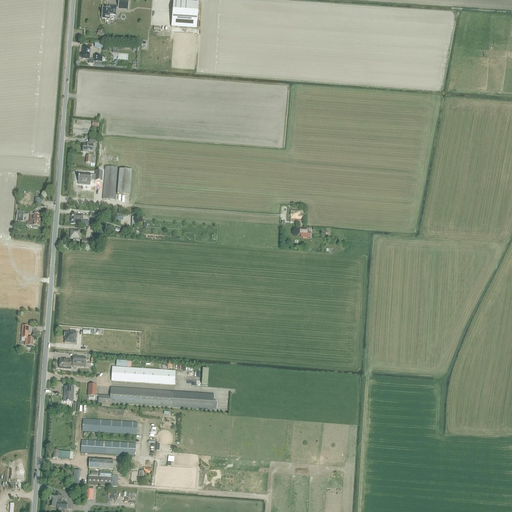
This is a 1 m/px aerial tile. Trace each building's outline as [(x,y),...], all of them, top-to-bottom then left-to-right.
[(171,27),(196,29),(198,4),(173,2),(171,27)] [(101,19),(102,19),(110,19),(110,14),(115,14),(116,6),(109,6),(109,8),(103,7),(102,7),(102,11),(101,15),(102,15),(101,19)] [(82,54),(81,58),(83,58),(83,59),(90,59),(90,48),(84,48),(83,54),(82,54)] [(90,59),(89,64),(94,64),(102,65),(102,56),(95,56),(95,60),(90,59)] [(83,144),(83,151),(92,152),(93,145),(93,144),(95,144),(96,139),(89,139),(89,143),(90,143),(90,145),(83,144)] [(105,167),(103,199),(115,200),(117,168),(105,167)] [(119,170),(117,194),(130,195),(131,171),(119,170)] [(78,174),(77,182),(83,182),(83,185),(89,185),(89,183),(90,183),(90,175),(78,174)] [(301,214),(301,211),(291,211),(291,221),(304,222),(304,215),(301,215),(301,214)] [(28,222),(27,225),(30,225),(33,226),(33,228),(34,229),(37,229),(38,228),(38,226),(39,226),(40,216),(39,216),(39,214),(38,213),(35,213),(34,216),(31,215),(30,218),(30,222),(28,222)] [(84,226),(84,221),(84,220),(83,220),(83,215),(72,214),(71,224),(76,224),(76,225),(84,226)] [(99,223),(96,225),(104,235),(107,232),(99,223)] [(71,229),(70,238),(74,239),(74,240),(80,240),(81,233),(80,233),(80,230),(71,229)] [(94,240),(82,239),(82,245),(89,246),(89,248),(93,248),(94,240)] [(25,346),(27,346),(27,347),(28,348),(31,348),(32,348),(32,346),(33,346),(33,338),(28,338),(29,326),(22,325),(21,338),(25,338),(25,346)] [(64,332),(64,337),(64,339),(65,339),(65,343),(75,344),(76,333),(76,332),(70,331),(70,333),(64,332)] [(71,360),(60,359),(59,368),(71,369),(71,360)] [(112,381),(119,382),(174,385),(175,372),(112,367),(112,368),(112,381)] [(89,385),(88,396),(89,396),(88,398),(89,399),(93,400),(94,399),(95,397),(96,397),(96,394),(96,385),(89,385)] [(66,386),(65,396),(64,396),(64,401),(67,402),(68,403),(68,402),(73,402),(74,387),(66,386)] [(213,395),(192,393),(111,388),(110,396),(99,396),(98,403),(216,411),(217,403),(213,403),(213,395)] [(82,432),(136,435),(136,422),(82,419),(82,432)] [(80,453),(134,456),(135,444),(81,441),(80,453)] [(53,451),(53,459),(61,459),(64,459),(69,460),(70,458),(73,459),(74,452),(70,452),(53,451)] [(89,470),(112,472),(113,463),(89,462),(89,470)] [(88,485),(111,487),(117,487),(118,476),(112,476),(112,478),(88,476),(88,485)] [(50,495),(50,501),(51,501),(51,507),(56,507),(56,505),(57,501),(57,507),(67,508),(68,504),(61,503),(62,498),(60,498),(60,495),(50,495)]
